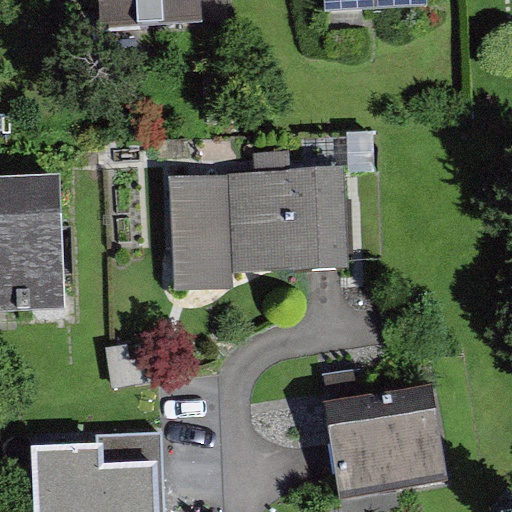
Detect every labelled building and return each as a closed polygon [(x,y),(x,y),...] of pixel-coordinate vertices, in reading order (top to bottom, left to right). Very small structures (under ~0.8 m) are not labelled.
[(208,0),(96,0),(98,30),(209,24),(208,0)] [(431,0),(323,0),(325,15),(432,10),(431,0)] [(295,169),(295,176),(171,182),(175,270),(234,268),(300,265),(300,273),(351,271),(346,167),(295,169)] [(72,311),(64,182),(0,185),(0,310),(15,310),(16,320),(26,320),(25,314),(72,311)] [(176,293),(235,291),(234,268),(175,270),(176,293)] [(380,397),(325,406),(340,499),(395,490),(397,501),(454,492),(438,396),(382,405),(380,397)] [(170,511),(166,434),(101,437),(102,452),(30,455),(32,511),(170,511)]
